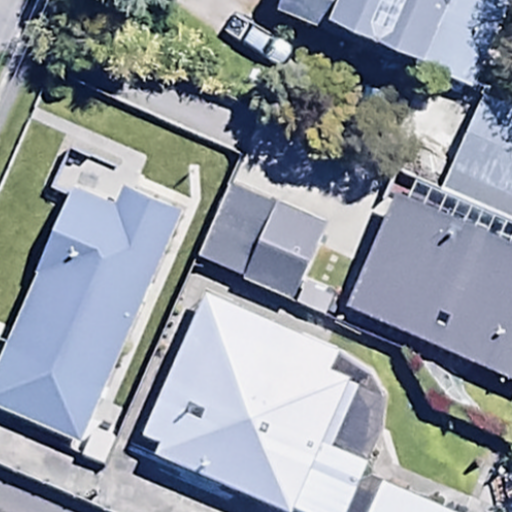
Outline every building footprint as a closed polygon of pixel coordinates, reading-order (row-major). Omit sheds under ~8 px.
[(511,0),(293,0),(283,24),(479,107),(511,28),(511,0)] [(511,116),(486,103),(439,200),(511,234),(511,116)] [(322,240),(233,196),(198,268),(319,328),(334,299),(301,282),(322,240)] [(0,413),(79,449),(180,219),(128,197),(117,221),(76,203),(0,376),(0,413)] [(348,319),(511,388),(511,259),(394,210),(348,319)] [(343,370),(204,313),(148,446),(163,452),(154,476),(241,511),(354,511),(398,408),(338,383),(343,370)] [(378,511),(407,511),(383,502),(378,511)]
